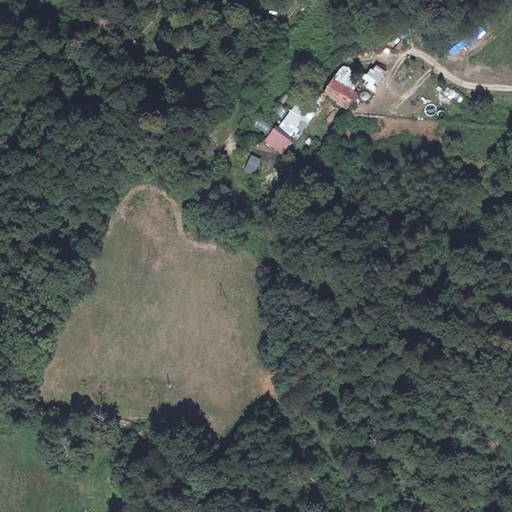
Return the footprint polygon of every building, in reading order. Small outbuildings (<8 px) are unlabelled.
[(371,79),(380,83),(385,70),(376,67),(371,79)] [(357,91),(337,79),(330,91),(351,103),(357,91)] [(457,101),(461,94),(451,90),(448,96),(457,101)] [(300,97),(279,125),(297,139),(318,111),(300,97)] [(432,117),(437,109),(429,104),(424,112),(432,117)] [(282,153),(292,139),(274,127),(264,141),(282,153)] [(253,175),(262,159),(252,154),(243,169),(253,175)]
